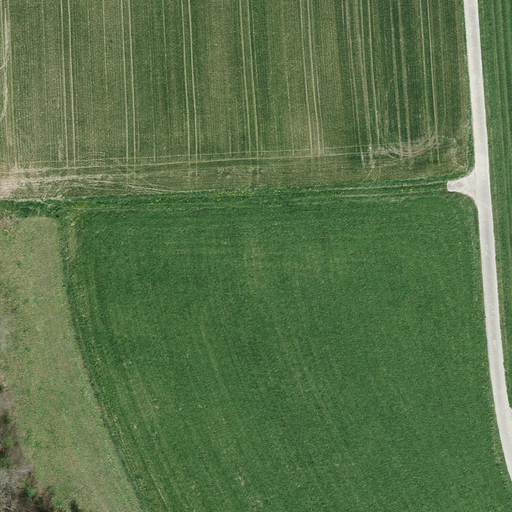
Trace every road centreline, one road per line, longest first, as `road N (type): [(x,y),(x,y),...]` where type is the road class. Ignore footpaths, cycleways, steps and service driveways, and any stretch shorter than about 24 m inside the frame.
road 1 (track): [(0,200),(447,186)]
road 2 (unclassified): [(470,0),(511,443)]
